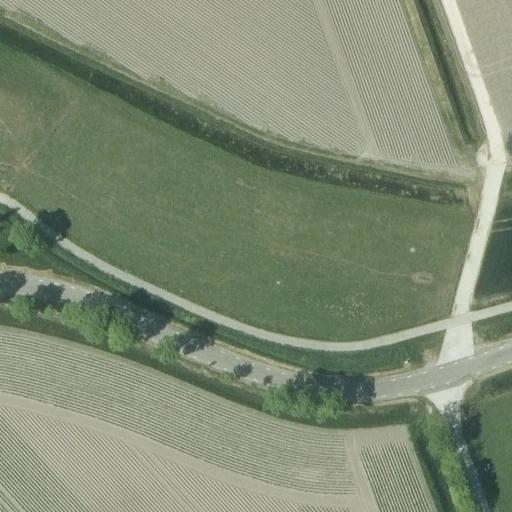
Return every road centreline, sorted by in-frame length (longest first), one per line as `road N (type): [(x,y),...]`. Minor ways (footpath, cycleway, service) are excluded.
road 1 (tertiary): [(444,378),(323,393),(203,355),(53,291),(0,283)]
road 2 (track): [(444,378),(490,198),(495,146),(447,0)]
